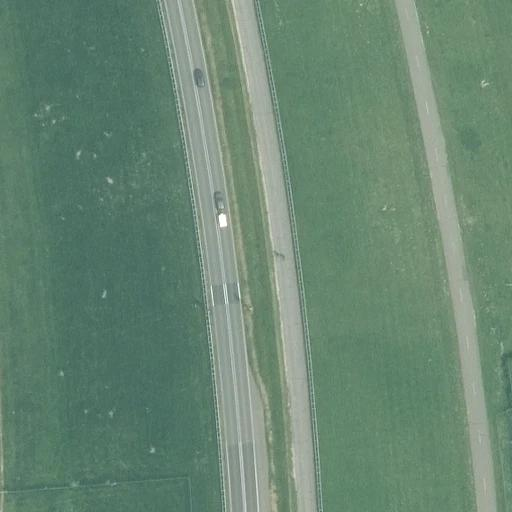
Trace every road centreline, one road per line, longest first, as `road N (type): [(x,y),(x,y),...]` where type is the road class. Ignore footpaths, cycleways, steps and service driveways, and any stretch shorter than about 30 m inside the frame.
road 1 (primary): [(242,511),(213,203),(177,0)]
road 2 (unclassified): [(306,511),(283,253),(242,0)]
